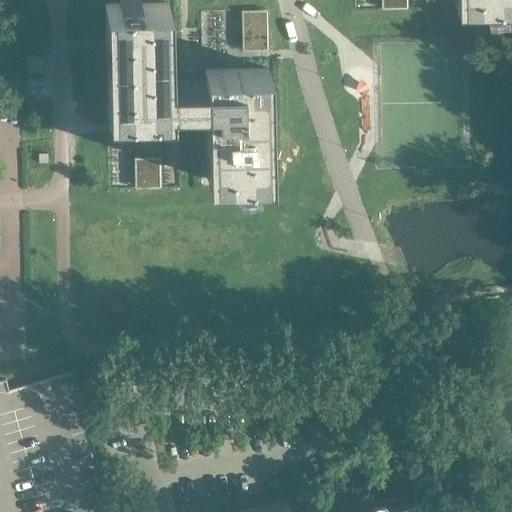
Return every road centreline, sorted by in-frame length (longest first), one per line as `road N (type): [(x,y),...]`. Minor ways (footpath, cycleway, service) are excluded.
road 1 (residential): [(286,0),(329,148),(371,251),(408,315)]
road 2 (residential): [(16,198),(63,196),(59,0)]
